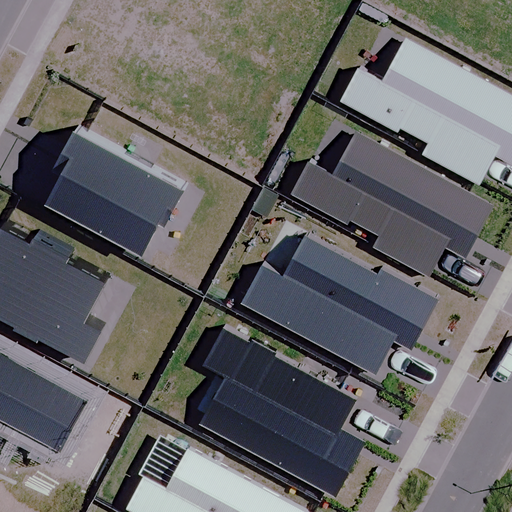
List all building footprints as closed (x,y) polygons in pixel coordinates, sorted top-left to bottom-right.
[(511,152),(511,96),(401,37),(378,80),(353,67),(335,101),(390,130),(392,126),(424,142),(418,153),(472,181),(487,153),(506,163),(511,152)] [(303,163),(286,193),(342,222),(344,218),(375,235),(367,249),(420,277),(437,246),(460,258),(488,206),(350,132),(327,176),(303,163)] [(27,241),(0,226),(0,315),(81,359),(97,330),(78,320),(100,280),(61,259),(64,253),(30,235),(27,241)] [(373,274),(298,234),(275,277),(255,267),(235,302),(369,374),(388,338),(403,346),(429,298),(375,269),(373,274)] [(348,398),(217,328),(199,361),(222,373),(195,423),(329,495),(357,442),(331,428),(348,398)] [(301,511),(184,449),(162,490),(139,478),(124,505),(136,511),(301,511)]
